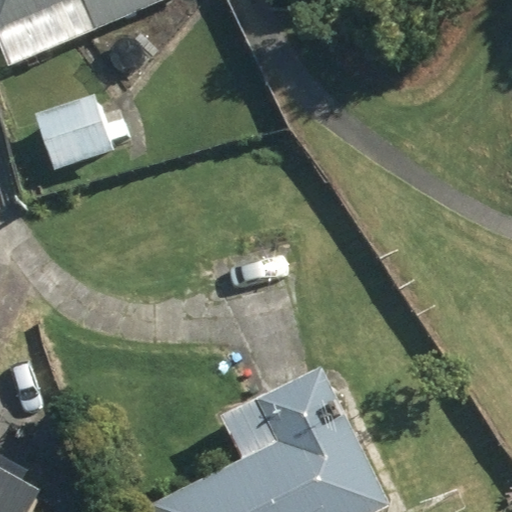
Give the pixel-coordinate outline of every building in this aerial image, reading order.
[(0,0),(0,56),(0,57),(90,21),(96,36),(183,0),(0,0)] [(127,93),(194,19),(182,1),(98,58),(127,93)] [(122,114),(101,122),(93,100),(33,122),(53,178),(113,156),(110,149),(131,141),(122,114)] [(245,469),(156,511),(387,511),(323,378),(224,426),(245,469)] [(0,511),(36,511),(41,503),(0,479),(0,511)]
